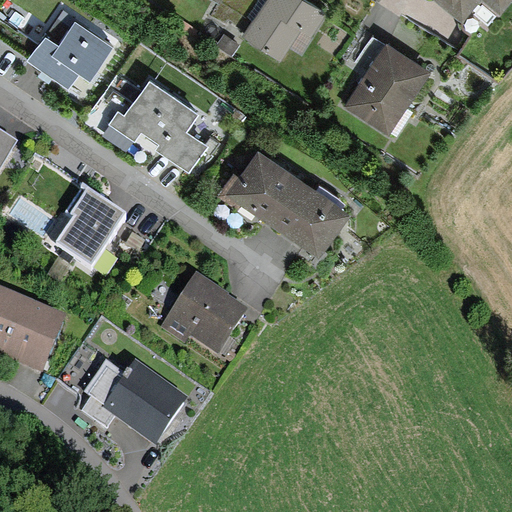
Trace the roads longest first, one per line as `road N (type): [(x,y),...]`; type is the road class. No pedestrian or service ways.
road 1 (residential): [(0,95),(266,279)]
road 2 (residential): [(117,511),(74,445),(32,410),(0,397)]
